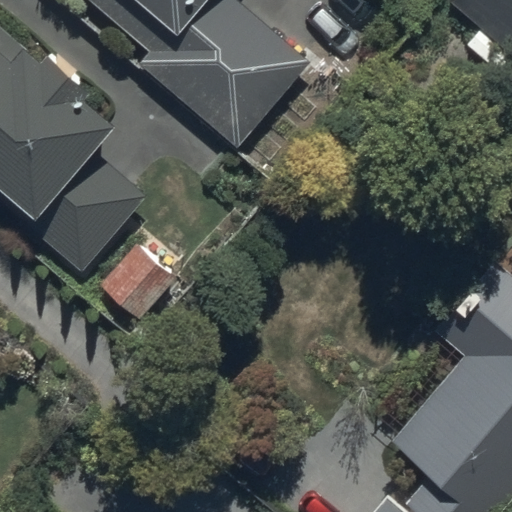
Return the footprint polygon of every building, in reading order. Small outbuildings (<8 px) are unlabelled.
[(106,0),(149,38),(139,48),(232,131),(308,47),(255,0),(106,0)] [(511,0),(459,0),(511,46),(511,0)] [(10,19),(0,10),(0,185),(79,253),(141,181),(80,128),(114,89),(77,57),(83,51),(38,12),(31,20),(19,10),(10,19)] [(511,262),(488,241),(430,309),(463,339),(390,426),(428,459),(403,489),(429,511),(484,511),(511,479),(511,262)] [(379,511),(400,511),(389,502),(379,511)]
